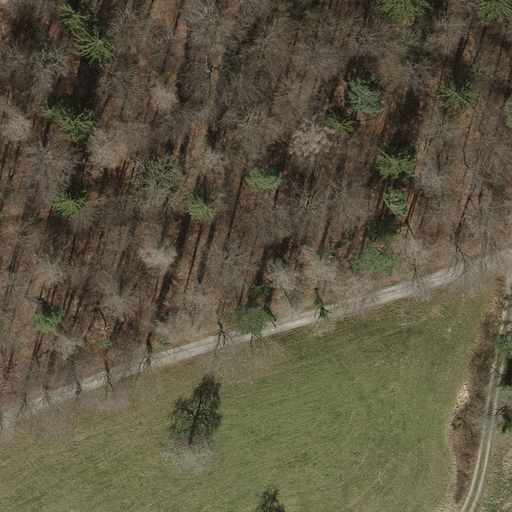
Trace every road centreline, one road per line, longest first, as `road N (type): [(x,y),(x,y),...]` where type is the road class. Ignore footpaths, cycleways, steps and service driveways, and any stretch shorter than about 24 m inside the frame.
road 1 (track): [(511,250),(188,344),(26,402),(0,419)]
road 2 (track): [(467,511),(491,429),(511,254)]
